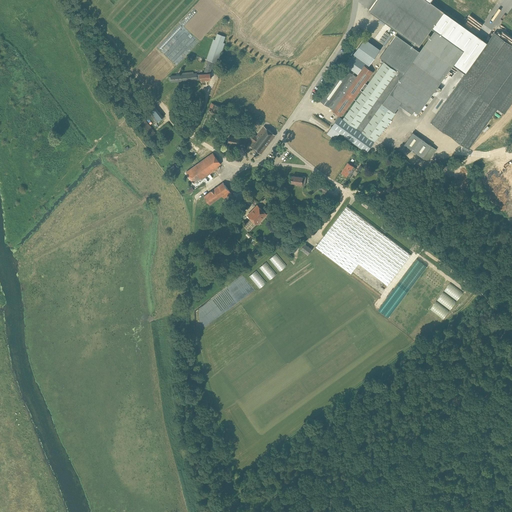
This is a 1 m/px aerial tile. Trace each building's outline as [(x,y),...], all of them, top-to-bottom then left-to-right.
[(339,116),(327,133),(335,139),(338,135),(340,133),(350,140),(367,152),(375,141),(396,113),(395,112),(400,105),(402,101),(414,110),(419,113),(453,64),(465,73),(431,122),(468,149),(497,108),(511,87),(511,44),(495,32),(487,42),(430,1),(431,0),(377,0),(370,11),(412,41),(410,44),(396,34),(380,57),(399,70),(398,71),(383,61),(343,119),(339,116)] [(200,73),(170,76),(171,82),(200,79),(201,80),(211,79),(210,73),(209,73),(213,62),(218,63),(225,43),(223,43),(225,36),(217,34),(215,40),(214,39),(207,60),(209,60),(204,74),(200,74),(200,73)] [(365,38),(353,54),(366,63),(369,65),(380,49),(365,38)] [(354,71),(352,73),(354,74),(355,72),(358,74),(366,63),(353,54),(346,65),(354,71)] [(352,73),(344,67),(337,77),(320,101),(329,106),(333,110),(333,111),(341,117),(374,72),(365,65),(357,76),(354,74),(352,73)] [(203,124),(201,129),(213,134),(218,122),(225,125),(228,118),(220,115),(223,107),(211,102),(207,112),(208,112),(206,117),(203,124)] [(155,106),(150,110),(159,121),(164,117),(155,106)] [(142,116),(138,120),(151,137),(156,133),(142,116)] [(249,130),(245,135),(251,140),(252,139),(254,140),(250,145),(261,153),(275,135),(264,126),(257,136),(249,130)] [(437,149),(413,132),(404,144),(428,161),(437,149)] [(213,153),(186,172),(194,183),(201,178),(202,179),(210,174),(213,178),(218,175),(214,170),(219,168),(218,166),(221,164),(213,153)] [(356,168),(348,163),(342,172),(349,178),(356,168)] [(306,182),(306,177),(303,176),(303,177),(292,176),(292,178),(291,180),(292,180),(291,183),(302,184),(302,181),(306,182)] [(197,206),(199,208),(200,207),(208,202),(211,205),(222,196),(224,199),(231,193),(223,182),(222,182),(223,183),(205,196),(204,195),(204,196),(206,199),(198,204),(199,205),(197,206)] [(318,189),(325,193),(329,188),(322,184),(318,189)] [(267,214),(258,205),(256,206),(253,209),(248,215),(257,224),(267,214)] [(411,254),(347,206),(316,247),(351,273),(359,263),(388,285),(408,258),(411,254)] [(281,238),(276,234),(270,240),(274,245),(281,238)] [(305,243),(300,249),(308,255),(312,249),(305,243)] [(276,253),(269,259),(280,271),(287,265),(276,253)] [(266,262),(259,268),(270,280),(277,274),(266,262)] [(256,270),(249,276),(259,288),(266,283),(256,270)] [(406,272),(379,311),(388,317),(391,313),(387,311),(389,308),(394,311),(408,290),(405,288),(406,286),(407,287),(410,283),(406,280),(408,278),(407,277),(408,274),(406,272)] [(450,283),(444,291),(458,300),(463,292),(450,283)]
